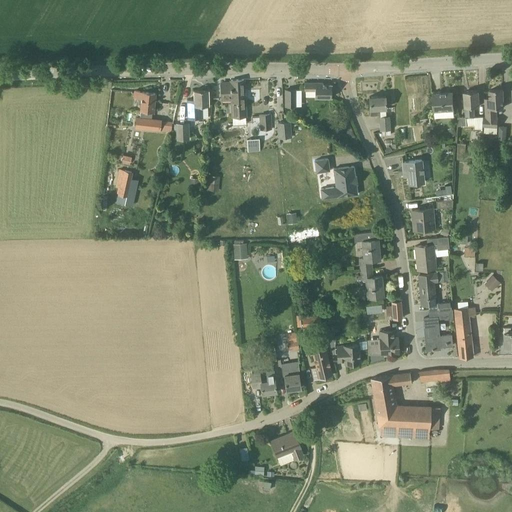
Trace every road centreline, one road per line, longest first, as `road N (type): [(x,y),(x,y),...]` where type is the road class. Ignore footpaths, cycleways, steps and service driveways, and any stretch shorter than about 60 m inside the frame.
road 1 (residential): [(412,362),(395,219),(342,70)]
road 2 (tertiary): [(70,71),(342,70)]
road 3 (unclassified): [(0,402),(135,441),(246,426)]
road 4 (tertiary): [(342,70),(511,58)]
road 5 (residential): [(246,426),(365,372)]
